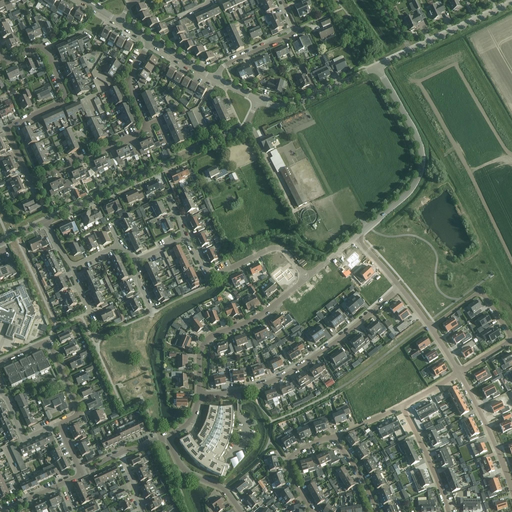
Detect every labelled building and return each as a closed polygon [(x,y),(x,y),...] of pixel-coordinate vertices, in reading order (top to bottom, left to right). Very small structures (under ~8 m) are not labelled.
[(2,0),(0,0),(0,9),(0,10),(1,12),(7,10),(7,11),(10,10),(7,3),(4,4),(2,0)] [(15,0),(8,0),(9,2),(7,3),(10,10),(12,9),(11,5),(17,3),(16,1),(15,0)] [(57,0),(50,0),(48,4),(53,7),(51,11),(54,12),(58,6),(55,4),(57,0)] [(237,10),(232,0),(228,0),(227,1),(230,9),(233,8),(235,11),(237,10)] [(243,8),(239,0),(232,0),(237,10),(236,7),(239,5),(240,9),(243,8)] [(300,0),(302,4),(295,7),(300,18),(310,13),(307,7),(311,5),(308,0),(300,0)] [(454,10),(454,11),(457,10),(457,9),(460,7),(458,2),(461,0),(446,0),(448,3),(449,3),(453,11),(454,10)] [(230,9),(227,1),(221,3),(225,11),(228,10),(229,14),(232,12),(230,9)] [(63,13),(68,6),(63,2),(60,7),(58,6),(54,12),(56,14),(56,13),(62,16),(63,13)] [(275,9),(273,2),(263,7),(265,10),(261,11),(264,17),(270,15),(268,12),(275,9)] [(140,16),(148,13),(148,12),(150,12),(149,9),(147,9),(144,4),(136,8),(139,14),(142,12),(144,15),(140,16)] [(73,9),(68,6),(63,13),(66,15),(64,18),(67,19),(66,20),(69,21),(73,15),(70,13),(73,9)] [(441,17),(439,14),(441,13),(445,12),(442,6),(437,8),(436,6),(435,6),(434,6),(432,7),(432,8),(429,9),(430,13),(431,17),(432,16),(434,20),(441,17)] [(217,7),(211,9),(215,17),(218,16),(220,19),(222,18),(221,15),(217,7)] [(75,16),(73,15),(69,21),(72,23),(75,18),(81,22),(86,14),(83,12),(83,11),(80,9),(75,16)] [(215,17),(211,9),(206,12),(209,19),(212,18),(214,22),(216,21),(215,17)] [(209,19),(206,12),(200,14),(204,22),(207,21),(209,24),(211,23),(209,19)] [(151,17),(148,13),(140,16),(143,22),(146,20),(147,23),(156,19),(154,20),(152,17),(151,17)] [(204,22),(200,14),(195,17),(198,25),(202,23),(203,27),(206,26),(204,22)] [(271,17),(270,15),(264,17),(268,26),(272,25),(281,21),(278,14),(271,17)] [(418,24),(423,22),(419,15),(413,18),(412,17),(405,21),(405,23),(404,23),(406,27),(407,26),(409,31),(410,31),(411,32),(414,30),(414,29),(417,27),(416,25),(418,24)] [(35,28),(32,29),(37,39),(42,36),(38,27),(39,26),(41,30),(42,29),(41,26),(40,24),(39,22),(38,21),(37,17),(34,18),(37,24),(34,25),(35,28)] [(158,24),(156,19),(147,23),(150,28),(154,26),(155,29),(157,28),(165,24),(161,26),(160,23),(158,24)] [(324,29),(318,32),(321,39),(334,34),(329,24),(330,23),(328,19),(320,23),(322,27),(323,27),(324,29)] [(4,26),(0,27),(0,31),(1,33),(9,29),(9,30),(12,29),(9,23),(11,23),(9,20),(2,23),(4,26)] [(42,21),(39,22),(40,24),(41,26),(42,29),(45,28),(48,35),(54,32),(50,23),(46,25),(45,22),(43,21),(42,22),(42,21)] [(284,27),(281,21),(272,25),(273,28),(270,30),(272,36),(278,33),(277,30),(284,27)] [(23,24),(20,25),(23,32),(26,31),(30,42),(37,39),(32,29),(29,31),(28,28),(25,29),(23,24)] [(168,30),(165,24),(157,28),(159,34),(163,32),(164,35),(171,32),(169,29),(168,30)] [(236,32),(234,26),(226,29),(227,33),(224,34),(225,37),(236,32)] [(182,27),(179,28),(173,31),(176,37),(180,35),(181,37),(177,39),(186,35),(187,35),(186,32),(184,32),(182,27)] [(259,27),(249,32),(252,39),(262,35),(259,27)] [(9,29),(1,33),(3,39),(9,37),(10,39),(17,36),(15,33),(14,34),(12,29),(9,30),(9,29)] [(107,40),(111,32),(106,29),(105,32),(102,30),(98,36),(101,38),(102,37),(107,40)] [(114,45),(119,37),(114,34),(112,36),(110,35),(112,32),(111,32),(107,40),(106,41),(109,43),(109,42),(114,44),(113,45),(114,45)] [(239,37),(236,32),(225,37),(228,35),(230,38),(226,40),(227,42),(239,37)] [(86,35),(81,38),(85,46),(87,45),(89,49),(92,48),(86,35)] [(188,40),(186,35),(177,39),(180,45),(184,43),(185,46),(193,42),(191,42),(190,40),(188,40)] [(11,42),(5,45),(6,47),(7,47),(9,51),(17,47),(16,44),(20,43),(18,39),(17,36),(10,39),(11,42)] [(122,49),(126,41),(121,38),(120,41),(117,39),(119,37),(114,45),(116,47),(117,46),(122,49)] [(241,43),(239,37),(227,42),(231,41),(232,44),(229,45),(230,48),(241,43)] [(300,41),(292,44),(295,50),(297,49),(298,52),(311,46),(307,37),(299,40),(300,41)] [(85,46),(81,38),(76,40),(82,52),(84,51),(82,47),(85,46)] [(82,52),(76,40),(76,39),(71,41),(75,50),(77,48),(79,52),(81,51),(82,52)] [(75,50),(71,41),(66,43),(72,55),(74,54),(72,51),(75,50)] [(127,41),(126,41),(122,49),(125,51),(125,50),(130,53),(135,45),(129,42),(128,45),(125,43),(127,41)] [(195,47),(193,42),(185,46),(187,51),(191,49),(192,52),(202,47),(198,49),(197,46),(195,47)] [(72,55),(66,43),(61,45),(65,54),(68,53),(69,57),(72,55)] [(244,48),(241,43),(230,48),(233,46),(235,49),(231,51),(232,53),(236,52),(244,48)] [(65,54),(61,45),(56,48),(62,60),(64,59),(63,55),(65,54)] [(286,46),(275,51),(278,59),(289,54),(291,58),(294,56),(290,49),(288,51),(286,46)] [(205,53),(202,47),(192,52),(194,52),(196,57),(200,55),(201,58),(212,53),(207,55),(206,52),(205,53)] [(214,58),(212,53),(201,58),(203,57),(206,63),(210,61),(211,63),(217,61),(216,58),(214,58)] [(257,59),(253,61),(256,68),(266,64),(271,62),(268,55),(263,57),(259,58),(259,59),(257,60),(257,59)] [(146,64),(155,69),(157,67),(155,66),(159,61),(151,56),(147,62),(150,63),(149,66),(146,64)] [(111,63),(110,65),(118,70),(121,65),(109,58),(108,61),(111,63)] [(31,60),(25,63),(29,73),(38,69),(38,70),(42,69),(39,62),(33,65),(31,60)] [(347,68),(344,60),(334,64),(334,63),(330,65),(333,70),(336,68),(338,72),(347,68)] [(63,68),(65,73),(74,69),(73,67),(77,65),(75,62),(63,68)] [(326,67),(313,73),(313,75),(315,77),(317,76),(320,81),(330,76),(328,71),(331,70),(328,63),(325,65),(326,67)] [(155,69),(146,64),(143,69),(146,71),(144,73),(150,77),(152,74),(151,73),(154,69),(155,69)] [(237,71),(238,72),(236,72),(238,75),(239,75),(241,78),(248,75),(249,77),(253,75),(247,64),(244,65),(245,67),(237,71)] [(118,70),(110,65),(109,67),(105,65),(104,67),(115,74),(118,70)] [(16,67),(6,72),(10,81),(20,76),(22,80),(26,79),(22,70),(18,71),(16,67)] [(115,74),(104,67),(103,69),(106,72),(105,74),(113,79),(115,74)] [(69,77),(80,72),(79,70),(75,72),(74,69),(65,73),(67,78),(69,77)] [(98,78),(101,73),(94,69),(92,73),(94,79),(98,78)] [(172,80),(176,72),(171,69),(170,72),(167,70),(163,76),(166,78),(167,77),(172,80)] [(150,77),(144,73),(141,71),(138,77),(141,78),(140,81),(146,85),(147,82),(146,81),(149,76),(150,77)] [(71,82),(82,77),(81,74),(82,74),(81,72),(80,72),(69,77),(71,82)] [(179,85),(184,77),(179,73),(177,76),(175,75),(177,72),(176,72),(172,80),(171,81),(174,83),(174,82),(179,85)] [(297,79),(302,89),(310,85),(305,75),(297,79)] [(73,86),(85,81),(84,79),(83,79),(82,77),(71,82),(73,86)] [(186,89),(191,81),(186,78),(184,81),(182,79),(184,77),(179,85),(178,86),(181,87),(182,86),(186,89)] [(269,83),(267,89),(282,94),(283,89),(282,89),(284,82),(276,80),(275,84),(269,83)] [(87,84),(85,81),(73,86),(75,91),(84,88),(83,85),(87,84)] [(194,93),(199,85),(194,82),(192,85),(190,83),(191,81),(186,89),(189,91),(190,90),(194,93)] [(46,89),(36,93),(39,101),(45,98),(46,99),(51,97),(49,93),(52,92),(49,85),(45,87),(46,89)] [(199,85),(194,93),(195,93),(194,94),(197,96),(197,95),(202,98),(207,90),(202,87),(200,89),(198,88),(199,85)] [(85,90),(84,88),(75,91),(78,96),(90,91),(89,88),(85,90)] [(111,94),(112,97),(120,93),(118,88),(106,93),(107,96),(111,94)] [(142,96),(145,102),(156,97),(156,96),(152,98),(151,94),(155,93),(154,90),(150,92),(150,93),(142,96)] [(21,104),(22,104),(24,109),(32,106),(28,99),(32,97),(29,91),(23,93),(25,98),(20,100),(21,104)] [(110,103),(122,98),(120,93),(112,97),(113,99),(109,101),(110,103)] [(157,98),(156,97),(145,102),(147,107),(159,102),(158,102),(155,103),(153,100),(157,98)] [(124,103),(122,98),(110,103),(111,106),(115,104),(116,106),(124,103)] [(223,104),(220,98),(212,102),(214,106),(210,108),(211,110),(223,104)] [(6,107),(4,108),(7,117),(13,114),(11,110),(14,108),(10,100),(4,103),(6,107)] [(160,104),(159,102),(147,107),(149,113),(161,108),(161,107),(157,109),(156,105),(160,104)] [(80,103),(75,106),(78,114),(81,113),(83,116),(85,115),(80,103)] [(225,110),(223,104),(211,110),(215,108),(216,112),(213,113),(213,115),(225,110)] [(120,111),(121,113),(130,110),(128,105),(115,110),(116,113),(120,111)] [(78,114),(75,106),(70,108),(75,120),(77,119),(75,115),(78,114)] [(75,120),(70,108),(65,110),(69,118),(72,117),(73,120),(75,120)] [(162,109),(161,108),(149,113),(152,119),(160,115),(158,111),(162,109)] [(61,110),(57,112),(60,121),(63,120),(65,123),(67,122),(61,110)] [(120,120),(132,114),(130,110),(121,113),(122,116),(119,118),(120,120)] [(228,115),(225,110),(213,115),(214,116),(217,114),(219,117),(215,119),(216,121),(228,115)] [(60,121),(57,112),(52,114),(57,126),(59,126),(57,122),(60,121)] [(57,126),(52,114),(47,117),(51,125),(54,124),(55,127),(57,126)] [(134,119),(132,114),(120,120),(121,122),(125,120),(126,123),(134,119)] [(167,123),(178,118),(177,116),(174,118),(172,114),(164,118),(167,123)] [(230,121),(228,115),(216,121),(220,119),(221,123),(218,124),(219,126),(222,125),(230,121)] [(51,125),(47,117),(42,119),(48,131),(50,130),(48,126),(51,125)] [(87,123),(90,128),(98,124),(96,121),(100,120),(99,118),(87,123)] [(178,119),(178,118),(167,123),(169,129),(181,124),(180,122),(176,124),(175,120),(178,119)] [(124,130),(136,124),(134,119),(126,123),(127,125),(123,127),(124,130)] [(92,133),(104,127),(103,125),(99,127),(98,124),(90,128),(92,133)] [(181,124),(169,129),(172,134),(183,129),(182,127),(179,129),(177,126),(181,124)] [(21,132),(24,137),(32,133),(31,130),(34,128),(33,126),(21,132)] [(104,129),(104,127),(92,133),(94,138),(102,134),(101,131),(104,129)] [(261,134),(259,128),(253,129),(255,136),(261,134)] [(183,129),(172,134),(174,140),(186,135),(185,133),(181,135),(180,131),(183,129)] [(63,136),(65,139),(73,135),(71,130),(59,136),(60,138),(63,136)] [(26,141),(38,136),(37,134),(34,136),(32,133),(24,137),(26,141)] [(104,137),(102,134),(94,138),(96,142),(108,137),(107,135),(104,137)] [(64,145),(75,140),(73,135),(65,139),(66,142),(63,143),(64,145)] [(186,135),(174,140),(176,145),(184,142),(188,141),(187,138),(184,140),(182,137),(186,135)] [(264,148),(266,152),(271,149),(272,150),(274,149),(271,144),(275,142),(271,135),(260,141),(264,148)] [(38,136),(26,141),(28,146),(37,142),(35,139),(38,138),(38,136)] [(161,147),(158,142),(153,144),(150,138),(145,141),(149,150),(152,148),(154,151),(161,147)] [(77,145),(75,140),(64,145),(64,147),(68,145),(69,149),(77,145)] [(149,150),(145,141),(139,143),(142,149),(139,151),(142,156),(146,154),(145,151),(149,150)] [(31,148),(33,153),(42,149),(41,146),(44,145),(43,143),(31,148)] [(80,150),(77,145),(69,149),(70,151),(67,153),(68,155),(80,150)] [(127,146),(122,148),(126,158),(129,156),(130,159),(135,156),(132,151),(130,152),(127,146)] [(126,158),(122,148),(116,151),(118,157),(116,159),(119,167),(124,164),(122,159),(126,158)] [(36,158),(47,153),(47,151),(43,152),(42,149),(33,153),(36,158)] [(272,162),(276,169),(279,167),(280,170),(285,167),(279,154),(277,150),(271,153),(273,157),(274,157),(276,160),(272,162)] [(48,154),(47,153),(36,158),(38,163),(46,159),(45,156),(48,154)] [(112,167),(110,161),(108,158),(106,159),(104,156),(99,159),(103,168),(106,166),(108,169),(112,167)] [(3,165),(5,168),(14,164),(12,158),(5,161),(4,158),(0,160),(0,163),(1,166),(3,165)] [(48,162),(46,159),(38,163),(40,168),(52,162),(51,160),(48,162)] [(103,168),(99,159),(93,161),(96,168),(93,169),(96,174),(99,173),(100,174),(105,172),(103,168)] [(17,170),(14,164),(5,168),(7,172),(4,173),(6,178),(12,175),(11,172),(17,170)] [(82,167),(77,170),(81,179),(84,177),(85,180),(90,178),(87,170),(84,171),(82,167)] [(289,167),(280,172),(298,208),(307,203),(289,167)] [(175,172),(170,175),(174,183),(189,175),(189,174),(193,172),(192,169),(188,172),(186,168),(180,171),(179,170),(175,172)] [(228,175),(225,169),(218,173),(216,168),(211,170),(204,173),(204,174),(205,173),(207,177),(210,176),(211,179),(215,177),(217,180),(228,175)] [(81,179),(77,170),(71,173),(73,179),(71,180),(73,185),(78,183),(77,180),(81,179)] [(11,185),(13,189),(22,185),(19,179),(13,182),(12,179),(7,182),(9,186),(11,185)] [(60,179),(55,181),(59,190),(62,189),(65,194),(71,191),(70,188),(69,189),(65,181),(62,183),(60,179)] [(59,190),(55,181),(49,184),(52,190),(49,191),(52,197),(57,194),(55,192),(59,190)] [(148,190),(145,191),(147,195),(150,194),(150,193),(160,189),(161,191),(164,190),(161,184),(158,185),(156,181),(152,183),(146,186),(148,190)] [(24,190),(22,185),(13,189),(14,193),(12,194),(14,198),(20,196),(18,193),(24,190)] [(182,192),(180,193),(182,197),(180,198),(183,203),(195,197),(194,195),(190,196),(186,187),(181,189),(182,192)] [(132,193),(126,196),(129,204),(139,199),(140,200),(144,198),(141,192),(137,193),(136,190),(131,193),(132,193)] [(22,204),(25,211),(29,209),(31,212),(41,207),(38,202),(34,204),(32,199),(22,204)] [(191,199),(183,203),(185,208),(194,204),(192,199),(191,199)] [(204,201),(211,216),(215,214),(209,199),(204,201)] [(104,205),(104,206),(103,207),(104,209),(105,210),(106,209),(107,211),(114,208),(116,213),(122,210),(118,203),(115,204),(113,201),(104,205)] [(153,207),(155,212),(164,208),(161,203),(153,207)] [(198,212),(194,204),(185,208),(188,213),(189,213),(190,216),(198,212)] [(167,214),(164,208),(155,212),(158,218),(167,214)] [(90,212),(81,216),(87,227),(95,223),(95,222),(102,218),(99,211),(93,213),(94,214),(92,215),(90,212)] [(134,223),(133,220),(130,214),(125,217),(126,220),(120,223),(122,228),(134,223)] [(189,222),(192,226),(199,223),(198,220),(200,219),(198,214),(191,217),(193,220),(189,222)] [(166,222),(164,219),(158,222),(156,223),(158,226),(163,224),(165,227),(162,228),(164,234),(167,232),(174,229),(169,220),(166,222)] [(70,221),(59,226),(62,234),(72,229),(74,234),(79,232),(74,222),(71,224),(70,221)] [(205,229),(203,225),(204,224),(204,222),(203,221),(199,223),(192,226),(194,231),(197,229),(198,232),(205,229)] [(135,222),(134,223),(122,228),(125,233),(131,230),(132,233),(138,230),(135,226),(136,225),(135,222)] [(197,238),(200,243),(207,239),(205,235),(206,234),(205,231),(199,234),(201,236),(197,238)] [(97,240),(99,238),(103,246),(110,242),(106,233),(99,236),(97,232),(94,233),(97,240)] [(138,239),(137,236),(140,234),(139,232),(129,237),(131,242),(138,239)] [(90,240),(85,243),(89,252),(96,249),(93,243),(96,242),(94,236),(88,238),(90,240)] [(35,240),(36,241),(29,244),(33,252),(40,248),(40,249),(47,246),(44,239),(41,241),(39,238),(35,240)] [(140,244),(138,239),(131,242),(134,247),(140,244)] [(207,239),(200,243),(202,247),(205,246),(206,248),(212,246),(210,243),(209,244),(207,239)] [(71,247),(70,247),(74,256),(81,253),(82,254),(85,253),(83,247),(79,248),(77,244),(73,246),(71,245),(71,247)] [(143,249),(140,244),(134,247),(136,253),(140,251),(142,253),(147,251),(146,248),(143,249)] [(206,254),(208,259),(216,255),(215,252),(217,251),(214,247),(208,250),(209,252),(206,254)] [(46,259),(47,262),(55,259),(52,254),(50,255),(48,252),(40,256),(43,261),(46,259)] [(355,252),(346,260),(349,263),(347,265),(351,269),(360,261),(358,258),(360,257),(355,252)] [(217,258),(216,255),(208,259),(211,263),(214,262),(215,264),(221,261),(219,257),(217,258)] [(110,264),(111,267),(121,262),(119,257),(112,260),(113,263),(110,264)] [(57,264),(55,259),(47,262),(48,262),(45,263),(47,268),(57,264)] [(15,266),(13,262),(10,263),(12,267),(10,268),(9,267),(3,270),(2,269),(0,270),(0,279),(0,280),(6,277),(7,278),(13,275),(13,276),(16,275),(19,279),(21,278),(17,269),(15,266)] [(124,268),(121,262),(111,267),(113,270),(115,268),(116,271),(124,268)] [(157,267),(154,262),(145,267),(147,272),(157,267)] [(59,268),(57,264),(47,268),(49,273),(52,272),(59,268)] [(259,264),(249,269),(253,275),(261,271),(263,274),(266,272),(264,267),(261,269),(259,264)] [(159,273),(157,267),(147,272),(150,277),(159,273)] [(359,268),(353,274),(359,280),(362,277),(365,281),(374,273),(368,267),(364,271),(363,270),(362,271),(359,268)] [(62,273),(59,268),(52,272),(53,275),(50,276),(51,279),(62,273)] [(126,273),(124,268),(116,271),(119,276),(126,273)] [(92,271),(91,269),(85,271),(86,274),(84,275),(86,281),(93,278),(91,272),(92,271)] [(192,269),(191,270),(186,272),(184,273),(183,274),(185,278),(188,277),(195,274),(192,269)] [(281,270),(273,276),(278,282),(284,277),(288,282),(294,276),(288,269),(283,273),(281,270)] [(331,272),(329,274),(333,279),(330,281),(335,286),(339,282),(338,280),(342,277),(335,269),(334,269),(331,272)] [(159,279),(158,276),(161,274),(160,272),(159,273),(150,277),(152,282),(159,279)] [(128,278),(126,273),(119,276),(121,281),(128,278)] [(240,273),(230,278),(234,285),(235,288),(240,286),(239,283),(244,280),(245,283),(246,285),(249,284),(245,276),(243,278),(240,273)] [(197,278),(195,274),(188,277),(189,279),(186,280),(187,283),(188,282),(197,278)] [(55,285),(56,288),(65,284),(62,278),(57,281),(55,278),(49,281),(51,286),(55,285)] [(89,286),(99,281),(98,278),(94,280),(93,278),(86,281),(89,286)] [(199,286),(198,283),(199,283),(197,278),(188,282),(191,290),(199,286)] [(267,298),(268,297),(269,297),(270,296),(271,295),(277,290),(273,285),(276,283),(271,278),(269,281),(271,284),(262,291),(267,298)] [(161,284),(159,279),(152,282),(155,288),(155,287),(161,284)] [(375,280),(366,288),(368,291),(373,287),(378,293),(385,286),(380,280),(379,280),(379,281),(378,281),(378,282),(377,283),(375,280)] [(102,286),(99,281),(89,286),(91,291),(98,288),(102,286)] [(126,281),(119,284),(121,287),(120,287),(122,292),(132,287),(130,282),(127,284),(126,281)] [(67,289),(65,284),(56,288),(58,293),(55,295),(56,297),(63,295),(62,292),(67,289)] [(166,292),(163,287),(162,284),(161,284),(155,287),(156,290),(153,291),(156,296),(166,292)] [(33,306),(24,286),(16,289),(17,291),(14,292),(13,291),(0,296),(0,323),(2,325),(2,322),(10,325),(6,336),(13,339),(14,336),(16,337),(25,341),(36,314),(34,313),(35,312),(32,306),(33,306)] [(134,292),(132,287),(122,292),(124,297),(125,296),(127,299),(133,296),(132,294),(134,292)] [(92,297),(105,291),(103,288),(99,290),(98,288),(91,291),(93,296),(92,297)] [(105,291),(92,297),(95,302),(102,299),(99,294),(105,291)] [(170,300),(168,297),(166,292),(156,296),(158,302),(161,301),(162,303),(170,300)] [(355,299),(351,302),(358,310),(360,308),(361,308),(364,306),(363,306),(364,305),(359,300),(361,298),(357,292),(352,296),(355,299)] [(64,297),(63,295),(56,297),(58,300),(60,299),(61,302),(64,300),(65,303),(74,299),(72,294),(64,297)] [(248,300),(244,302),(248,310),(259,304),(254,296),(252,298),(251,296),(246,298),(248,300)] [(299,299),(296,300),(304,310),(309,305),(310,306),(313,303),(309,298),(306,300),(302,296),(301,296),(298,298),(299,299)] [(77,304),(74,299),(65,303),(67,306),(63,308),(66,313),(72,310),(71,307),(77,304)] [(104,304),(102,299),(95,302),(97,307),(101,306),(102,308),(108,306),(107,303),(104,304)] [(131,306),(132,309),(140,305),(138,300),(133,302),(132,299),(125,302),(128,307),(131,306)] [(296,300),(291,305),(295,310),(292,312),(297,317),(300,315),(299,314),(304,310),(296,300)] [(232,306),(229,307),(229,309),(225,310),(228,316),(232,315),(233,317),(239,315),(236,308),(240,307),(237,301),(231,303),(232,306)] [(467,314),(471,320),(477,315),(475,313),(481,309),(481,307),(479,304),(476,301),(468,307),(471,311),(467,314)] [(358,310),(351,302),(348,305),(345,302),(340,306),(345,311),(347,310),(352,315),(353,315),(356,313),(355,312),(358,310)] [(402,321),(409,316),(405,311),(402,308),(403,307),(399,302),(396,304),(395,304),(394,305),(394,306),(390,309),(394,314),(396,312),(398,316),(402,321)] [(143,310),(140,305),(132,309),(133,311),(130,312),(133,318),(139,315),(138,312),(143,310)] [(107,312),(100,315),(104,322),(113,318),(111,312),(115,310),(113,306),(106,309),(107,312)] [(214,313),(210,314),(209,313),(205,315),(206,320),(210,318),(212,324),(219,322),(217,316),(220,315),(217,307),(212,309),(214,313)] [(339,309),(331,315),(339,325),(344,321),(341,318),(344,315),(339,309)] [(195,321),(191,324),(197,333),(203,328),(199,323),(202,321),(197,315),(193,318),(195,321)] [(288,315),(283,319),(279,315),(275,318),(282,329),(280,326),(283,324),(285,327),(292,321),(288,315)] [(325,317),(322,320),(328,327),(331,325),(335,329),(339,325),(331,315),(327,319),(325,317)] [(485,326),(490,322),(490,321),(491,321),(489,318),(488,318),(486,315),(477,320),(482,327),(477,330),(480,334),(487,329),(485,326)] [(282,329),(275,318),(270,321),(273,326),(271,328),(275,334),(282,329)] [(455,324),(453,320),(443,326),(448,332),(453,328),(455,331),(462,327),(459,322),(455,324)] [(379,326),(375,322),(374,323),(373,323),(370,325),(377,333),(380,336),(387,330),(382,324),(379,326)] [(400,333),(408,327),(405,323),(397,329),(400,333)] [(314,332),(320,340),(325,336),(322,332),(325,330),(321,325),(318,327),(319,328),(314,332)] [(368,328),(366,329),(370,334),(368,336),(372,341),(376,337),(375,335),(377,333),(370,325),(368,327),(368,328)] [(264,327),(259,330),(263,339),(268,336),(270,341),(275,339),(271,332),(267,334),(264,327)] [(72,333),(69,328),(63,331),(65,334),(58,337),(61,343),(71,339),(69,335),(72,333)] [(495,329),(490,333),(489,330),(481,335),(485,341),(489,338),(491,342),(500,336),(498,333),(499,333),(497,330),(496,330),(495,329)] [(256,348),(260,346),(259,344),(264,341),(263,339),(259,330),(253,333),(256,339),(252,341),(256,348)] [(320,340),(314,332),(313,330),(305,335),(310,342),(312,340),(315,344),(320,340)] [(179,335),(183,337),(178,347),(186,350),(188,344),(189,344),(191,340),(186,337),(187,334),(181,331),(179,335)] [(457,335),(452,339),(456,345),(461,342),(463,345),(471,339),(468,334),(463,337),(461,333),(460,333),(456,335),(457,335)] [(245,335),(240,337),(243,345),(245,345),(247,350),(252,348),(250,341),(247,342),(245,335)] [(357,336),(354,339),(362,349),(370,342),(365,337),(366,338),(363,340),(359,335),(357,337),(357,336)] [(243,345),(240,337),(235,339),(237,345),(234,346),(236,353),(242,351),(240,346),(243,345)] [(352,341),(350,343),(354,347),(351,350),(355,355),(362,349),(354,339),(351,341),(352,341)] [(421,351),(430,345),(425,339),(420,342),(417,344),(416,345),(421,351)] [(70,346),(64,349),(67,356),(77,351),(75,347),(77,346),(75,341),(69,343),(70,346)] [(463,351),(461,352),(464,359),(472,354),(470,350),(475,346),(472,341),(461,348),(463,351)] [(226,342),(221,344),(224,353),(227,352),(228,355),(233,353),(231,346),(228,347),(226,342)] [(291,349),(297,358),(301,355),(299,352),(304,349),(300,343),(295,346),(296,348),(292,351),(291,349)] [(224,353),(221,344),(215,346),(217,351),(214,352),(216,359),(221,357),(220,354),(224,353)] [(297,358),(291,349),(283,354),(287,360),(290,358),(292,361),(297,358)] [(344,355),(341,350),(335,354),(343,365),(343,364),(348,361),(349,362),(352,359),(347,353),(344,355)] [(419,355),(417,351),(410,356),(412,359),(419,355)] [(428,351),(422,355),(424,359),(426,357),(429,363),(438,357),(434,351),(430,354),(428,351)] [(40,374),(50,369),(51,369),(47,362),(45,359),(46,359),(43,352),(32,357),(27,359),(19,363),(20,363),(14,365),(4,370),(7,377),(8,377),(9,380),(12,387),(22,382),(27,379),(27,380),(35,376),(40,373),(40,374)] [(511,361),(511,356),(510,353),(501,359),(505,365),(501,367),(503,370),(510,367),(508,364),(511,361)] [(335,371),(338,369),(338,368),(343,365),(335,354),(330,358),(333,363),(330,365),(335,371)] [(281,355),(274,359),(279,368),(283,366),(282,363),(284,362),(281,355)] [(79,357),(69,362),(73,369),(82,365),(79,357)] [(178,364),(178,369),(187,369),(187,362),(187,357),(178,357),(178,364)] [(402,358),(392,364),(396,370),(406,364),(402,358)] [(279,368),(274,359),(267,363),(270,369),(272,368),(274,371),(279,368)] [(264,364),(261,365),(261,363),(256,365),(260,377),(265,375),(263,371),(266,370),(264,364)] [(318,366),(314,368),(318,376),(318,375),(320,377),(321,379),(322,379),(324,378),(325,376),(327,375),(325,371),(326,371),(322,364),(319,366),(318,366)] [(406,364),(396,370),(400,376),(410,370),(406,364)] [(435,364),(427,369),(429,372),(432,370),(433,372),(431,373),(434,377),(446,370),(442,364),(436,367),(435,364)] [(260,377),(256,365),(250,367),(251,368),(248,369),(251,376),(253,375),(255,378),(260,377)] [(318,376),(314,368),(309,371),(310,372),(308,374),(311,379),(313,382),(320,377),(318,375),(318,376)] [(240,372),(238,373),(239,382),(244,381),(244,376),(247,376),(246,369),(240,369),(240,372)] [(239,382),(238,373),(235,373),(235,370),(229,371),(230,378),(233,377),(234,383),(239,382)] [(410,370),(400,376),(404,383),(414,376),(410,370)] [(485,374),(483,370),(474,375),(477,381),(479,380),(483,378),(484,381),(491,378),(488,372),(485,374)] [(511,381),(511,373),(510,370),(503,374),(505,378),(508,376),(511,381)] [(387,371),(381,375),(388,385),(394,381),(387,371)] [(85,372),(75,377),(79,384),(88,380),(85,372)] [(227,373),(224,374),(224,373),(219,374),(219,377),(221,385),(226,384),(225,381),(228,380),(227,373)] [(221,385),(219,377),(219,374),(213,375),(213,376),(210,377),(212,384),(215,383),(216,386),(221,385)] [(311,379),(308,374),(306,375),(305,374),(300,377),(305,384),(306,387),(311,384),(311,383),(313,382),(311,379)] [(381,375),(375,379),(382,389),(388,385),(381,375)] [(187,376),(179,376),(180,388),(188,388),(187,380),(188,380),(187,376)] [(414,376),(404,383),(408,389),(418,382),(414,376)] [(305,384),(300,377),(296,380),(297,381),(294,382),(299,390),(301,388),(302,389),(306,387),(305,384)] [(375,379),(369,383),(376,393),(382,389),(375,379)] [(289,384),(284,386),(288,394),(289,397),(294,395),(292,392),(295,390),(292,384),(292,383),(289,384)] [(362,385),(351,390),(353,396),(364,392),(362,385)] [(288,394),(284,386),(280,388),(280,390),(278,391),(280,397),(283,396),(288,394)] [(492,386),(482,391),(486,398),(492,396),(493,399),(500,396),(498,392),(496,393),(492,386)] [(90,395),(91,398),(97,395),(96,392),(92,394),(90,387),(81,391),(84,398),(90,395)] [(450,397),(459,392),(456,388),(448,392),(450,397)] [(280,397),(278,391),(275,392),(275,390),(270,392),(273,400),(274,403),(278,402),(278,401),(277,398),(280,397)] [(273,400),(270,392),(265,394),(265,395),(263,396),(266,405),(269,404),(269,405),(274,403),(273,400)] [(364,392),(353,396),(356,403),(367,399),(364,392)] [(453,402),(461,397),(459,392),(450,397),(453,402)] [(63,393),(55,396),(54,393),(49,395),(51,398),(47,400),(47,398),(42,400),(45,407),(53,404),(55,408),(54,409),(55,409),(55,408),(59,406),(62,412),(68,409),(65,403),(63,400),(66,399),(63,393)] [(184,394),(177,394),(177,406),(187,406),(187,399),(184,399),(184,394)] [(15,398),(18,403),(25,400),(23,395),(15,398)] [(95,409),(102,406),(98,398),(100,398),(98,395),(97,395),(91,398),(93,401),(86,403),(89,410),(95,407),(95,409)] [(455,407),(464,402),(461,397),(453,402),(455,407)] [(367,399),(356,403),(359,410),(370,406),(367,399)] [(431,406),(429,402),(422,406),(428,417),(438,412),(434,404),(431,406)] [(458,412),(466,407),(464,402),(455,407),(458,412)] [(500,402),(490,406),(494,414),(501,411),(503,414),(510,411),(508,407),(504,409),(500,402)] [(29,407),(27,404),(20,408),(22,413),(29,410),(28,408),(29,407)] [(336,410),(338,414),(341,423),(347,421),(345,416),(350,414),(347,406),(336,410)] [(421,421),(428,417),(422,406),(415,410),(421,421)] [(233,415),(233,410),(233,407),(223,408),(220,408),(210,407),(208,414),(206,420),(204,427),(200,433),(197,437),(198,439),(200,441),(196,445),(194,442),(192,439),(193,439),(190,435),(188,437),(180,442),(184,449),(189,455),(194,461),(201,466),(207,470),(214,474),(222,477),(225,477),(227,469),(228,469),(229,467),(226,465),(225,465),(226,463),(225,461),(225,459),(224,457),(221,457),(224,453),(227,446),(230,438),(232,431),(233,423),(233,415)] [(461,416),(469,412),(466,407),(458,412),(461,416)] [(29,410),(22,413),(24,417),(33,413),(31,409),(29,410)] [(93,418),(94,418),(97,424),(105,421),(102,415),(104,414),(102,411),(92,415),(93,418)] [(34,416),(33,413),(24,417),(26,422),(33,419),(32,417),(34,416)] [(9,420),(6,414),(0,416),(0,421),(1,424),(9,420)] [(341,423),(338,414),(333,416),(332,414),(329,415),(331,421),(334,420),(336,425),(341,423)] [(505,423),(500,426),(503,433),(507,432),(508,433),(511,431),(511,429),(511,426),(510,421),(509,422),(508,419),(511,418),(509,414),(502,417),(504,421),(505,423)] [(326,418),(324,419),(323,417),(318,419),(322,432),(327,430),(326,425),(328,424),(326,418)] [(467,418),(460,421),(462,424),(464,429),(474,424),(472,419),(469,421),(467,418)] [(34,421),(33,419),(26,422),(29,427),(37,423),(36,420),(34,421)] [(322,432),(318,419),(319,423),(314,425),(313,422),(310,424),(312,430),(315,429),(316,434),(322,432)] [(396,419),(389,422),(394,433),(400,430),(396,419)] [(11,427),(9,420),(1,424),(3,428),(0,429),(0,430),(0,432),(11,427)] [(137,420),(135,421),(140,432),(145,430),(144,427),(142,422),(141,421),(139,422),(137,420)] [(140,432),(135,421),(133,422),(135,424),(132,426),(136,434),(140,432)] [(81,431),(79,428),(82,427),(80,422),(74,425),(75,428),(70,430),(73,435),(81,431)] [(389,422),(383,425),(388,436),(394,433),(389,422)] [(431,422),(424,426),(426,430),(433,427),(431,422)] [(309,431),(312,430),(310,424),(309,423),(306,424),(307,427),(302,430),(306,438),(311,436),(309,431)] [(136,434),(132,426),(130,427),(128,424),(126,425),(131,436),(136,434)] [(428,437),(430,441),(438,437),(436,433),(444,429),(442,424),(431,429),(432,432),(427,435),(427,436),(428,435),(428,436),(428,437)] [(474,424),(464,429),(466,434),(477,429),(474,424)] [(131,436),(126,425),(124,426),(125,429),(123,430),(127,438),(131,436)] [(383,425),(377,428),(382,439),(388,436),(383,425)] [(14,433),(11,427),(0,432),(1,433),(5,432),(7,436),(14,433)] [(306,438),(302,430),(301,427),(296,429),(296,430),(293,431),(296,437),(299,436),(301,441),(306,438)] [(127,438),(123,430),(121,431),(119,428),(117,429),(118,431),(123,442),(122,440),(127,438)] [(477,429),(466,434),(470,442),(478,438),(477,435),(479,434),(477,429)] [(87,438),(85,433),(84,430),(81,431),(73,435),(75,440),(79,438),(81,441),(87,438)] [(118,431),(116,432),(117,435),(115,436),(119,444),(123,442),(118,431)] [(293,439),(296,437),(293,431),(290,433),(291,435),(286,438),(291,446),(296,443),(293,439)] [(17,439),(14,433),(7,436),(9,441),(5,442),(6,444),(17,439)] [(51,434),(45,437),(48,444),(53,442),(55,446),(57,445),(51,434)] [(119,444),(115,436),(112,437),(111,434),(109,435),(114,446),(119,444)] [(349,443),(356,438),(354,434),(353,434),(352,434),(346,439),(349,443)] [(114,446),(109,435),(107,436),(108,439),(106,440),(110,448),(114,446)] [(291,446),(286,438),(284,440),(281,436),(276,438),(281,446),(283,445),(286,449),(291,446)] [(48,444),(45,437),(39,440),(44,451),(46,450),(44,446),(48,444)] [(440,441),(438,437),(430,441),(432,446),(432,445),(433,446),(432,447),(433,447),(438,445),(440,448),(448,444),(446,438),(440,441)] [(110,448),(106,440),(103,441),(102,438),(100,439),(105,450),(110,448)] [(357,438),(356,438),(349,443),(352,448),(353,447),(355,449),(360,445),(358,443),(359,443),(356,439),(357,438)] [(78,447),(80,452),(88,448),(87,446),(90,444),(88,439),(81,442),(83,445),(78,447)] [(44,451),(39,440),(32,442),(36,450),(40,448),(42,451),(44,451)] [(406,444),(404,441),(398,445),(401,453),(404,451),(412,447),(410,442),(406,444)] [(36,450),(32,442),(26,445),(31,456),(33,455),(32,452),(36,450)] [(478,442),(470,445),(475,456),(487,451),(484,444),(480,446),(478,442)] [(364,443),(360,445),(355,449),(356,451),(355,452),(358,456),(366,451),(368,449),(364,443)] [(31,456),(26,445),(20,448),(23,456),(28,454),(29,457),(31,456)] [(415,452),(412,447),(404,451),(406,456),(415,452)] [(90,451),(88,448),(80,452),(83,457),(87,455),(88,457),(91,456),(93,455),(95,455),(92,450),(90,451)] [(441,453),(436,455),(439,461),(450,457),(446,448),(439,450),(441,453)] [(61,455),(59,450),(50,454),(52,459),(61,455)] [(244,457),(243,455),(242,451),(236,454),(239,462),(244,457)] [(369,455),(366,451),(358,456),(361,461),(362,460),(363,462),(369,459),(371,458),(369,455)] [(327,453),(322,455),(326,464),(329,462),(329,463),(330,464),(331,465),(334,463),(340,461),(338,457),(336,458),(334,453),(333,453),(333,452),(332,452),(331,452),(327,454),(327,453)] [(417,457),(415,452),(406,456),(409,461),(417,457)] [(63,460),(63,459),(61,455),(52,459),(55,464),(57,463),(57,462),(63,460)] [(326,464),(322,455),(316,458),(317,460),(315,461),(317,467),(320,466),(326,464)] [(264,461),(265,467),(269,466),(278,463),(276,458),(271,459),(270,456),(264,458),(265,461),(264,461)] [(147,457),(140,460),(139,457),(131,460),(133,466),(138,464),(139,467),(149,462),(147,457)] [(372,457),(371,458),(369,459),(363,462),(365,465),(364,465),(366,470),(376,464),(372,457)] [(419,462),(417,457),(409,461),(411,466),(419,462)] [(450,457),(439,461),(441,468),(446,466),(447,469),(453,466),(450,457)] [(68,463),(66,458),(63,459),(63,460),(57,462),(57,463),(60,467),(68,463)] [(236,458),(230,460),(234,469),(239,463),(236,458)] [(482,469),(492,465),(489,458),(484,461),(483,458),(477,460),(478,463),(479,462),(482,469)] [(317,467),(315,461),(312,462),(311,460),(306,461),(308,470),(314,469),(314,468),(317,467)] [(308,470),(306,461),(300,463),(301,465),(298,466),(300,472),(303,471),(303,472),(308,470)] [(74,470),(72,465),(69,466),(68,463),(60,467),(62,472),(67,470),(68,472),(74,470)] [(269,466),(266,467),(268,472),(269,475),(275,473),(274,470),(279,469),(278,463),(269,466)] [(380,471),(379,469),(376,464),(366,470),(369,474),(373,472),(375,474),(380,471)] [(136,472),(139,477),(149,472),(145,465),(139,468),(140,470),(136,472)] [(492,465),(482,469),(484,475),(483,476),(484,478),(490,476),(489,473),(494,471),(492,465)] [(56,478),(60,476),(57,468),(55,469),(53,466),(33,475),(35,479),(21,486),(23,492),(38,486),(37,483),(55,475),(56,478)] [(116,467),(111,469),(115,478),(118,476),(119,479),(121,478),(116,467)] [(337,473),(340,477),(347,473),(344,468),(337,473)] [(453,472),(456,471),(455,468),(453,469),(444,473),(446,478),(454,474),(453,472)] [(115,478),(111,469),(107,471),(112,483),(114,482),(113,479),(115,478)] [(418,469),(410,472),(414,482),(426,478),(423,470),(419,472),(418,469)] [(112,483),(107,471),(102,473),(106,482),(109,481),(110,484),(112,483)] [(382,474),(380,471),(375,474),(376,477),(371,479),(374,484),(382,480),(380,475),(382,474)] [(152,480),(149,472),(139,477),(141,482),(145,480),(146,483),(152,480)] [(106,482),(102,473),(98,476),(103,487),(105,486),(104,483),(106,482)] [(276,476),(275,473),(269,475),(271,481),(273,480),(274,483),(283,480),(281,474),(276,476)] [(342,482),(349,477),(347,473),(340,477),(342,482)] [(456,479),(454,474),(446,478),(448,483),(456,479)] [(103,487),(98,476),(93,478),(97,486),(100,485),(101,488),(103,487)] [(241,483),(235,488),(239,493),(248,487),(243,482),(247,479),(244,476),(239,480),(241,483)] [(345,486),(352,482),(349,477),(342,482),(345,486)] [(426,478),(414,482),(418,493),(426,490),(425,487),(429,485),(426,478)] [(491,478),(483,481),(485,487),(489,486),(490,488),(500,485),(498,479),(492,481),(491,478)] [(382,480),(374,484),(377,490),(381,487),(383,490),(389,487),(388,487),(387,484),(384,479),(382,480)] [(457,482),(456,479),(448,483),(450,488),(458,484),(457,482)] [(285,485),(283,480),(274,483),(276,488),(274,489),(276,493),(282,490),(280,487),(285,485)] [(317,488),(315,485),(317,484),(315,481),(307,484),(308,487),(307,488),(310,492),(317,488)] [(144,485),(145,488),(141,490),(143,495),(155,489),(151,482),(144,485)] [(345,486),(343,487),(346,492),(348,491),(351,489),(354,486),(355,486),(352,482),(345,486)] [(76,492),(87,486),(86,484),(83,486),(82,483),(74,487),(76,492)] [(460,490),(458,484),(450,488),(452,493),(460,490)] [(500,485),(490,488),(491,491),(487,493),(489,498),(497,496),(496,493),(501,491),(500,485)] [(88,488),(87,486),(76,492),(78,496),(86,492),(85,490),(88,488)] [(384,492),(379,494),(381,500),(390,496),(392,495),(390,490),(391,490),(389,486),(388,487),(389,487),(383,490),(384,492)] [(477,486),(470,488),(470,489),(470,491),(475,491),(475,494),(480,494),(477,486)] [(13,487),(11,488),(8,489),(0,493),(0,494),(2,499),(10,495),(9,492),(14,489),(13,487)] [(319,493),(317,488),(310,492),(312,497),(319,493)] [(156,492),(155,489),(143,495),(146,499),(149,498),(150,501),(157,497),(155,493),(156,492)] [(118,493),(117,490),(110,493),(112,499),(116,497),(118,500),(127,496),(124,490),(118,493)] [(283,500),(291,495),(288,490),(283,493),(282,490),(276,493),(275,493),(279,499),(281,497),(283,500)] [(245,501),(248,505),(256,499),(254,497),(257,495),(253,491),(249,494),(251,497),(245,501)] [(80,501),(91,495),(90,493),(87,495),(86,492),(78,496),(80,501)] [(322,497),(319,493),(312,497),(315,501),(322,497)] [(65,503),(62,497),(60,498),(58,494),(53,496),(57,505),(62,503),(62,504),(65,503)] [(93,495),(91,495),(80,501),(82,505),(93,500),(92,498),(94,497),(93,495)] [(294,500),(291,495),(283,500),(286,505),(284,506),(286,508),(291,505),(290,503),(294,500)] [(57,505),(53,496),(48,498),(52,507),(57,505)] [(392,498),(391,499),(390,496),(381,500),(383,505),(388,503),(389,506),(396,503),(399,502),(398,498),(392,498)] [(161,497),(152,502),(149,503),(150,506),(149,506),(151,511),(162,507),(160,503),(163,502),(161,497)] [(326,504),(328,500),(325,501),(322,497),(315,501),(317,506),(319,505),(321,509),(326,504)] [(215,509),(216,511),(219,511),(224,509),(221,505),(223,504),(219,498),(211,503),(215,509)] [(463,498),(460,498),(460,505),(463,505),(463,511),(470,511),(470,500),(463,500),(463,498)] [(258,502),(256,499),(248,505),(252,509),(257,505),(259,507),(264,504),(260,499),(258,502)] [(43,500),(38,503),(42,511),(47,509),(43,500)] [(125,503),(124,500),(118,503),(120,508),(122,507),(124,511),(132,508),(129,501),(125,503)] [(329,511),(332,508),(328,506),(330,502),(328,500),(326,504),(321,509),(324,511),(323,511),(329,511)] [(480,500),(470,500),(470,511),(477,511),(477,505),(480,505),(480,500)] [(498,500),(492,502),(493,505),(495,504),(498,511),(507,508),(505,501),(499,503),(498,500)] [(90,506),(84,509),(85,511),(94,511),(97,511),(95,507),(97,506),(95,501),(89,504),(90,506)] [(428,511),(428,501),(418,502),(418,509),(421,508),(421,511),(428,511)] [(40,511),(42,511),(38,503),(34,505),(36,511),(40,511)] [(361,505),(356,506),(355,503),(356,507),(356,511),(364,511),(364,506),(361,507),(361,505)] [(397,506),(396,503),(389,506),(390,508),(385,510),(386,511),(398,511),(398,510),(396,506),(397,506)]
